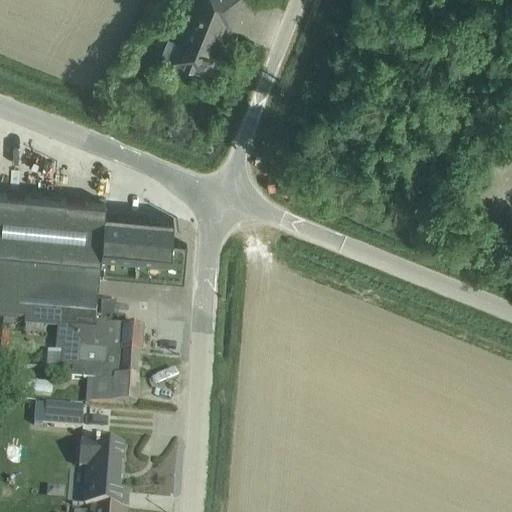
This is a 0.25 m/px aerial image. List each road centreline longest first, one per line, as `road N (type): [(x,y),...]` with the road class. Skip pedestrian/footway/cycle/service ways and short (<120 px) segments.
road 1 (unclassified): [(192,511),(208,245),(221,199)]
road 2 (unclassified): [(511,312),(221,199)]
road 3 (unclassified): [(221,199),(0,107)]
road 4 (unclassified): [(221,199),(299,0)]
